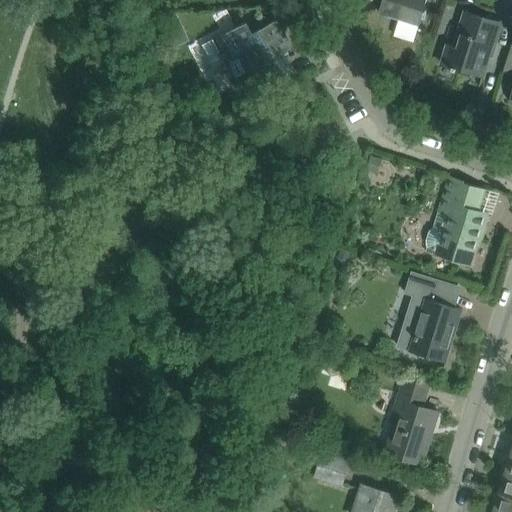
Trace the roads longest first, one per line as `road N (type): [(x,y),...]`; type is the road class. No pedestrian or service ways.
road 1 (unclassified): [(511,168),(396,132),(325,0)]
road 2 (tertiary): [(447,511),(511,305)]
